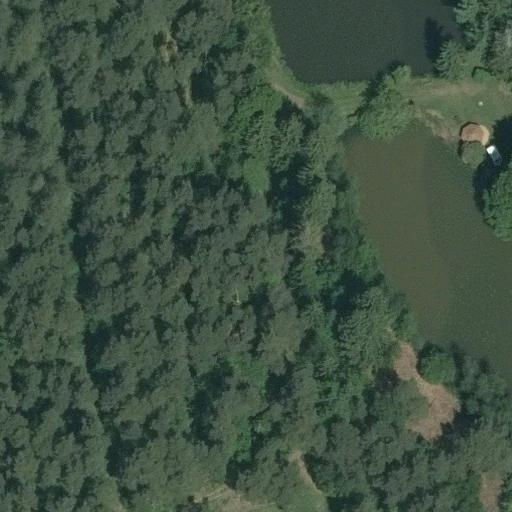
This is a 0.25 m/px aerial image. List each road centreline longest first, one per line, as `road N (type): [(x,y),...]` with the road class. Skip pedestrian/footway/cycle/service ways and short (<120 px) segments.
road 1 (track): [(171,511),(283,446),(251,106),(233,0)]
road 2 (track): [(15,0),(113,511)]
road 3 (track): [(251,106),(485,75),(511,88)]
